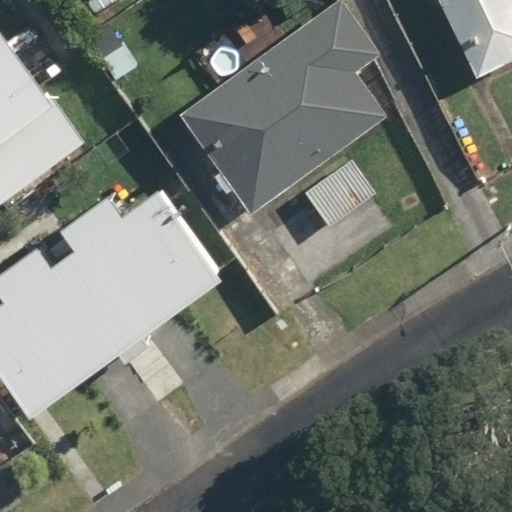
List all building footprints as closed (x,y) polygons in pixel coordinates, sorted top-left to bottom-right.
[(511,0),(451,0),(494,71),(511,60),(511,0)] [(174,114),(249,220),(388,124),(360,84),(374,55),(336,1),(174,114)] [(114,126),(36,9),(0,32),(0,193),(3,198),(114,126)] [(127,18),(97,40),(125,79),(155,57),(127,18)] [(389,193),(362,154),(296,199),(323,238),(389,193)] [(0,300),(73,403),(255,274),(178,166),(0,292),(0,300)] [(0,455),(12,447),(0,429),(0,455)]
